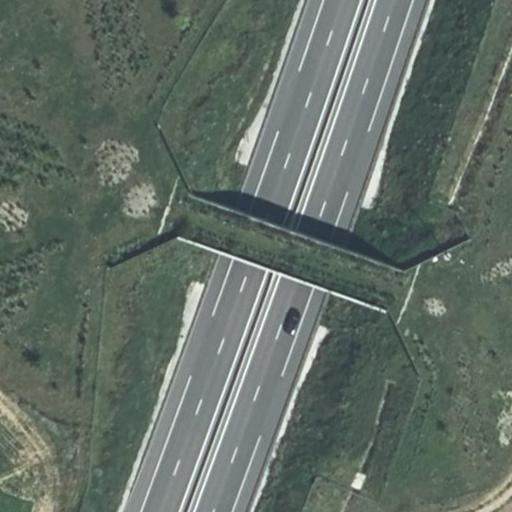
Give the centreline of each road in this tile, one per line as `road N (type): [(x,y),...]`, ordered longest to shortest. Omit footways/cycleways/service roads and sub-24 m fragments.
road 1 (motorway): [(336,0),(154,511)]
road 2 (motorway): [(207,511),(389,0)]
road 3 (track): [(391,283),(173,204),(106,151)]
road 4 (track): [(42,511),(48,456),(0,402)]
road 5 (track): [(391,283),(511,321)]
